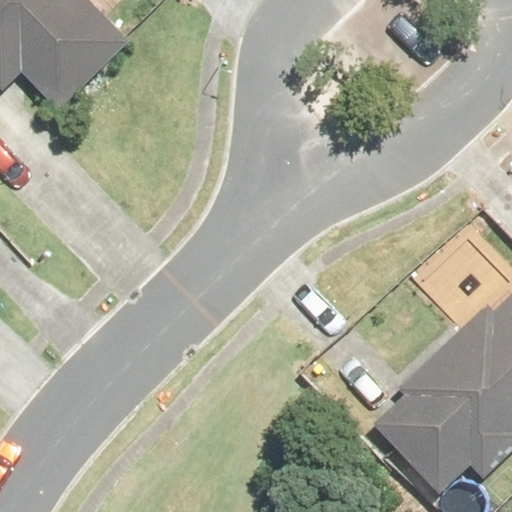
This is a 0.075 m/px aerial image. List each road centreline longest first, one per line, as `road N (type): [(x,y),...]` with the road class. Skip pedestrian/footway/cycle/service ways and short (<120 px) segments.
road 1 (residential): [(260,222),(272,60),(293,22),(318,0)]
road 2 (residential): [(503,0),(503,53),(489,78),(376,171)]
road 3 (residential): [(260,222),(115,372)]
road 4 (residential): [(115,372),(77,413),(13,511)]
road 5 (residential): [(115,372),(0,256)]
road 6 (residential): [(376,171),(260,222)]
